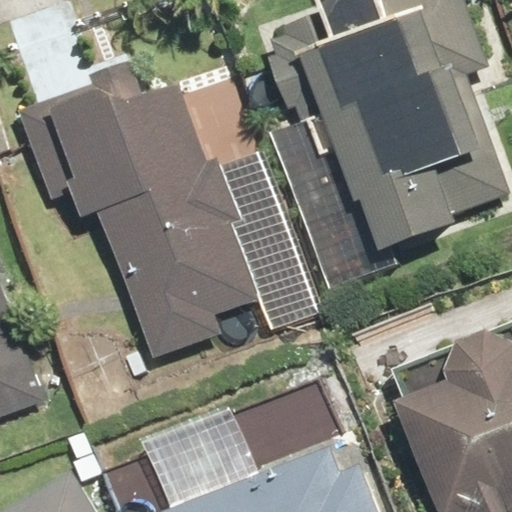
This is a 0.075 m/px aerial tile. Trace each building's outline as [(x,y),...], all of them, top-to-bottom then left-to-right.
[(501,67),(476,0),(337,0),(341,10),(295,27),(298,35),(284,40),(291,58),(282,61),(305,124),(281,133),(339,290),(407,266),(401,250),(476,223),(472,214),(511,199),(511,167),(479,75),(501,67)] [(115,212),(164,358),(233,335),(226,315),(271,300),(245,225),(256,221),(235,160),(226,163),(199,83),(152,98),(140,63),(101,76),(104,86),(31,110),(61,200),(88,191),(97,218),(115,212)] [(0,417),(58,397),(0,230),(0,417)] [(436,386),(385,405),(431,511),(511,511),(511,350),(509,347),(507,344),(504,342),(501,340),(498,338),(495,337),(492,336),(489,334),(486,334),(482,333),(479,333),(475,333),(472,333),(469,334),(465,335),(462,336),(459,337),(456,339),(453,341),(450,343),(448,345),(445,348),(443,350),(441,353),(440,356),(438,359),(437,363),(436,366),(436,369),(435,373),(435,376),(435,379),(436,383),(436,386)] [(325,452),(166,511),(375,511),(358,466),(334,475),(325,452)] [(94,511),(78,479),(13,511),(94,511)]
